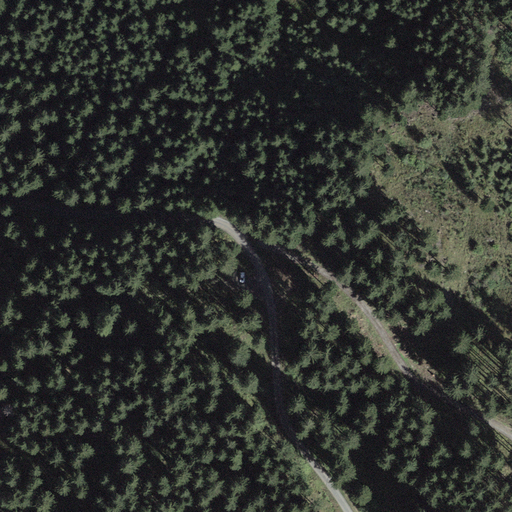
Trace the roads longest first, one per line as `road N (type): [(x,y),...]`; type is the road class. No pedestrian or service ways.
road 1 (track): [(0,199),(73,215),(198,215),(237,230),(265,283),(279,405),(291,437),(344,511)]
road 2 (track): [(237,230),(341,284),(415,384),(511,435)]
road 3 (track): [(265,283),(149,301),(67,302),(0,289)]
